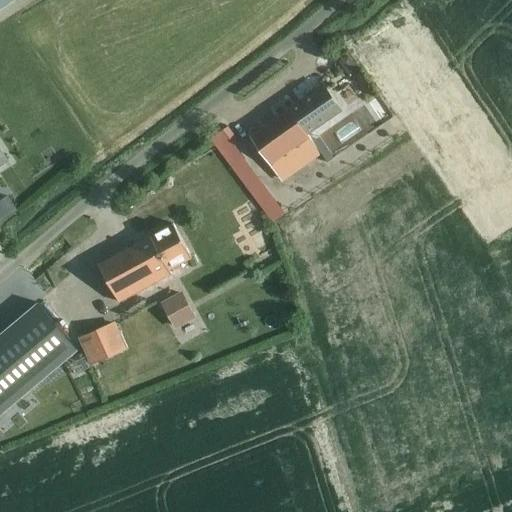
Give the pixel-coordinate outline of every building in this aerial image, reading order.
[(323,84),(318,87),(249,136),(266,160),(279,179),(318,151),(307,135),(341,111),(323,84)] [(0,89),(0,114),(15,105),(3,87),(0,89)] [(389,93),(400,114),(410,109),(399,88),(389,93)] [(234,147),(239,143),(229,128),(211,139),(223,158),(226,156),(245,187),(255,180),(234,147)] [(53,149),(62,161),(73,153),(64,141),(53,149)] [(11,203),(23,195),(12,179),(0,188),(11,203)] [(170,269),(192,257),(174,224),(100,263),(119,300),(165,276),(168,281),(174,278),(170,269)] [(168,314),(189,303),(183,293),(163,304),(168,314)] [(0,410),(2,412),(76,348),(37,302),(0,334),(0,410)] [(122,383),(110,356),(99,330),(81,338),(104,391),(122,383)] [(64,419),(84,411),(69,374),(49,382),(64,419)]
